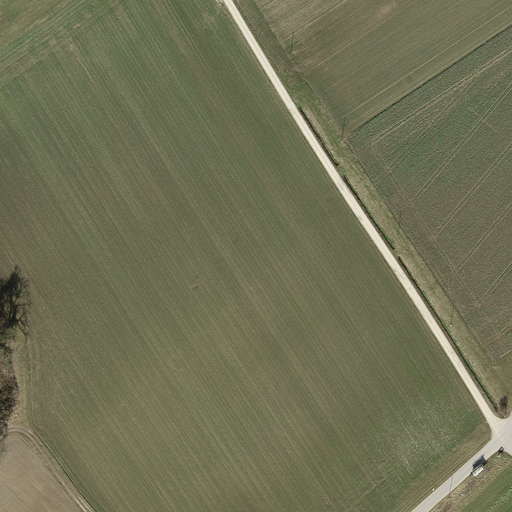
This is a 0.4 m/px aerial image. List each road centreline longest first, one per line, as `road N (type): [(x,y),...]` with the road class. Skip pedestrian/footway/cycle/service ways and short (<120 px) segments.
road 1 (track): [(504,435),(228,0)]
road 2 (unclassified): [(511,426),(421,511)]
road 3 (track): [(87,511),(29,437),(0,435)]
